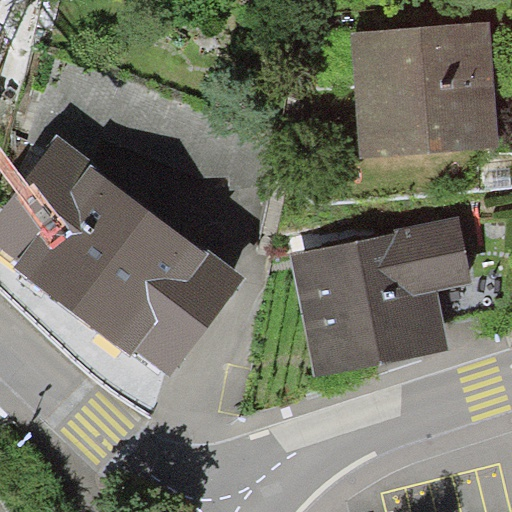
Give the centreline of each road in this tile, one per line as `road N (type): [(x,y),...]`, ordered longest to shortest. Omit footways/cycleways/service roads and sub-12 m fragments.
road 1 (residential): [(511,379),(333,441),(259,486),(236,511)]
road 2 (residential): [(208,511),(0,343)]
